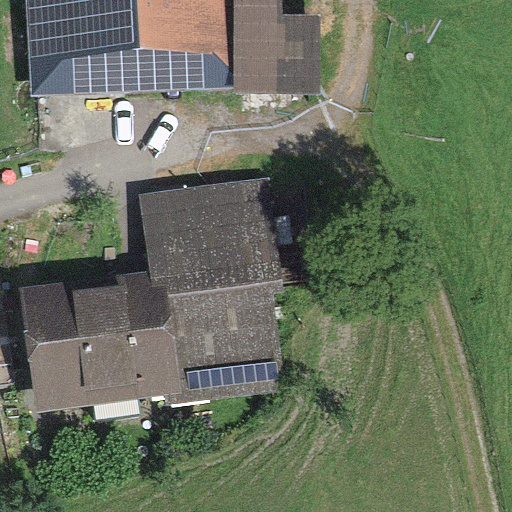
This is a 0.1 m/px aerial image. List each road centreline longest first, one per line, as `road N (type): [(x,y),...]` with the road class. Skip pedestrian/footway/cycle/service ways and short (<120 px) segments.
road 1 (track): [(328,142),(379,185),(409,236),(438,312),(486,511)]
road 2 (track): [(356,0),(349,95),(328,142)]
